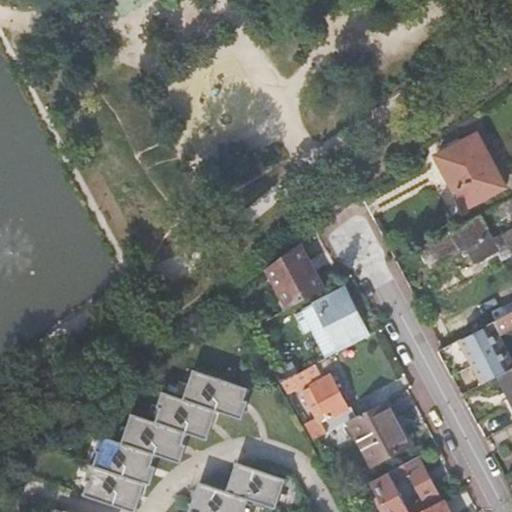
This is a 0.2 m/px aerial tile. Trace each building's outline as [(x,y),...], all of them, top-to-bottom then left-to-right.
[(477,136),(437,158),(464,210),(505,188),(477,136)] [(479,218),(421,248),(431,267),(460,252),(463,257),(469,254),(474,264),(497,251),(479,218)] [(321,291),(297,246),(263,271),(274,292),(284,310),(321,291)] [(342,289),(313,304),(339,350),(368,335),(342,289)] [(511,312),(443,349),(438,352),(451,377),(474,364),(484,383),(500,375),(511,369),(494,337),(511,327),(511,312)] [(274,373),(280,383),(287,380),(298,374),(292,364),(274,373)] [(511,368),(511,369),(500,375),(511,398),(511,368)] [(298,374),(287,380),(290,386),(291,389),(308,380),(303,371),(298,374)] [(246,390),(191,373),(187,386),(190,387),(185,404),(218,415),(232,419),(238,402),(242,404),(246,390)] [(330,376),(302,391),(309,405),(318,400),(328,419),(347,408),(330,376)] [(176,402),(185,404),(190,387),(187,386),(181,384),(176,402)] [(176,402),(162,397),(159,409),(162,410),(157,427),(187,436),(209,443),(218,415),(185,404),(176,402)] [(246,405),(242,404),(238,402),(232,419),(240,422),(246,405)] [(385,402),(349,421),(373,465),(411,445),(401,425),(398,427),(385,402)] [(486,422),(492,435),(511,424),(511,418),(508,410),(486,422)] [(305,426),(313,440),(327,432),(319,418),(305,426)] [(157,427),(131,419),(128,430),(131,431),(126,448),(157,458),(173,463),(179,446),(183,447),(187,436),(157,427)] [(117,445),(126,448),(131,431),(128,430),(122,428),(117,445)] [(117,445),(102,441),(98,452),(101,453),(96,470),(144,485),(149,468),(154,469),(157,458),(126,448),(117,445)] [(187,449),(183,447),(179,446),(173,463),(181,466),(187,449)] [(389,472),(373,481),(381,495),(377,497),(377,501),(378,504),(380,507),(382,510),(384,511),(386,511),(389,511),(421,511),(427,509),(444,500),(434,482),(422,488),(420,496),(423,501),(408,509),(393,481),(408,474),(417,478),(428,472),(420,456),(389,472)] [(261,473),(229,463),(220,492),(245,500),(268,507),(278,478),(261,473)] [(157,470),(154,469),(149,468),(144,485),(148,486),(152,488),(157,470)] [(96,470),(93,469),(89,483),(92,484),(86,501),(122,511),(140,511),(148,486),(144,485),(96,470)] [(263,469),(261,473),(278,478),(279,474),(263,469)] [(220,492),(197,485),(188,511),(241,511),(245,502),(245,500),(220,492)] [(421,511),(449,511),(444,500),(427,509),(421,511)] [(246,511),(250,503),(245,502),(241,511),(246,511)]
